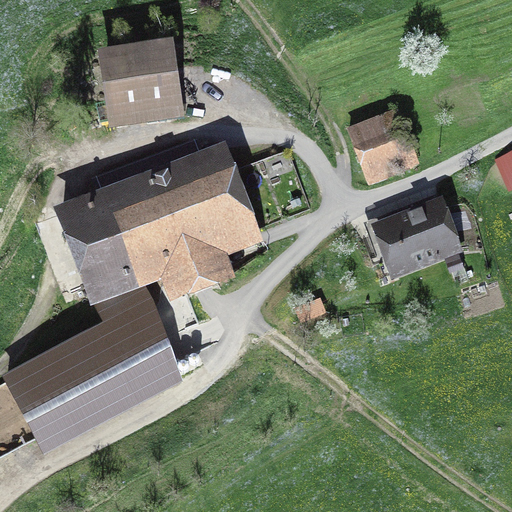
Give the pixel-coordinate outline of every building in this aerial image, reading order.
[(164,56),(102,65),(110,118),(172,108),(164,56)] [(370,184),(418,166),(398,114),(350,132),(370,184)] [(135,278),(133,275),(171,261),(184,295),(217,283),(209,262),(205,264),(199,250),(245,233),(220,166),(207,171),(198,148),(98,186),(103,198),(62,214),(92,294),(135,278)] [(509,191),(511,189),(511,151),(495,159),(509,191)] [(431,200),(360,227),(380,280),(451,253),(431,200)] [(196,301),(169,312),(176,332),(203,321),(196,301)] [(97,321),(3,374),(35,432),(130,379),(97,321)]
